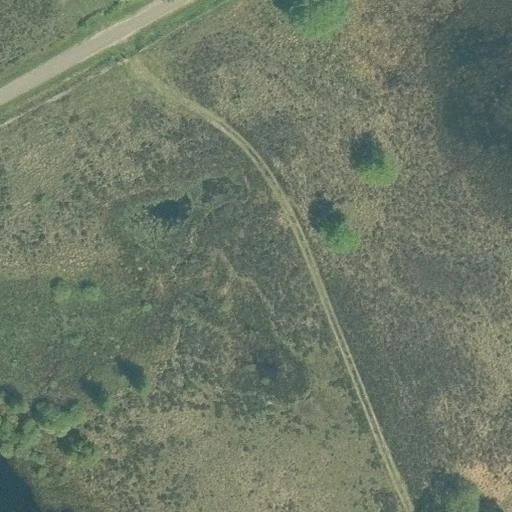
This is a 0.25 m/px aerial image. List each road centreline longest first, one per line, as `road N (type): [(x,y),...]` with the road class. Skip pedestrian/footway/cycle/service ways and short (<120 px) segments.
road 1 (track): [(136,61),(237,137),(277,193),(410,511)]
road 2 (unclassified): [(0,97),(173,0)]
